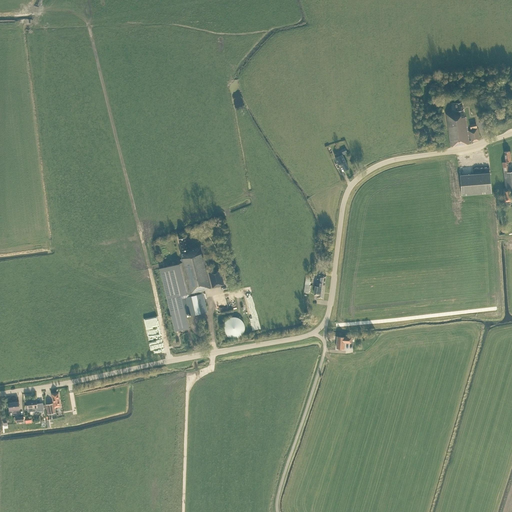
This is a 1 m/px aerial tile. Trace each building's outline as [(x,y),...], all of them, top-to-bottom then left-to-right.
[(455,103),(456,113),(446,115),(451,147),(469,144),(469,143),(479,139),(477,129),(468,131),(471,141),(469,141),(466,117),(464,117),(462,102),(455,103)] [(508,162),(511,162),(509,151),(504,152),(505,162),(504,162),(505,167),(503,168),(505,190),(509,189),(509,192),(511,191),(511,169),(509,170),(508,162)] [(341,164),(344,171),(349,169),(345,162),(342,155),(335,158),(338,164),(340,163),(341,164)] [(461,196),(491,193),(490,173),(460,176),(461,196)] [(177,341),(189,338),(183,315),(188,314),(189,316),(207,312),(202,290),(211,288),(208,277),(200,246),(191,249),(189,250),(186,237),(179,239),(182,251),(180,252),(182,259),(180,259),(181,263),(159,269),(177,341)] [(220,269),(208,272),(212,288),(224,285),(220,269)] [(326,276),(319,275),(318,282),(316,282),(316,286),(317,287),(324,287),(326,276)] [(324,287),(317,287),(316,298),(323,299),(324,287)] [(235,318),(233,318),(231,318),(230,318),(228,319),(226,320),(225,321),(224,323),(223,325),(223,326),(223,328),(223,330),(223,332),(224,333),(225,335),(226,336),(228,337),(230,338),(231,339),(233,339),(235,339),(237,338),(239,337),(240,336),(241,335),(242,333),(243,332),(244,330),(244,328),(244,326),(243,325),(242,323),(241,321),(240,320),(239,319),(237,318),(235,318)] [(352,338),(337,337),(336,349),(344,349),(344,342),(351,343),(352,338)] [(54,407),(61,406),(58,393),(52,394),(53,404),(46,405),(48,414),(55,413),(54,407)] [(36,400),(27,401),(28,412),(37,411),(38,411),(43,411),(43,403),(37,404),(36,400)] [(9,411),(13,411),(13,413),(17,413),(16,410),(20,410),(19,402),(8,403),(9,411)]
